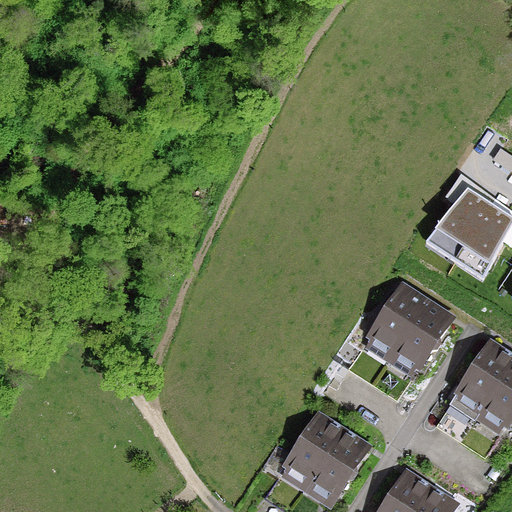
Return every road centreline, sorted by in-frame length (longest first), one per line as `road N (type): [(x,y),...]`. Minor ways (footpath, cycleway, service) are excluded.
road 1 (track): [(35,283),(67,190),(111,116),(183,48),(204,0)]
road 2 (track): [(216,506),(143,405),(35,283),(0,295)]
road 3 (residential): [(464,341),(356,511)]
